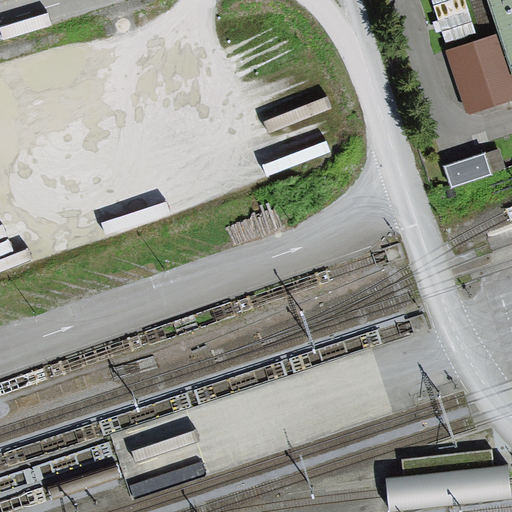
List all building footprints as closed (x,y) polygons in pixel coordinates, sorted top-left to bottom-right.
[(511,0),(488,0),(511,70),(511,0)] [(511,85),(496,36),(447,52),(465,110),(471,114),(511,100),(511,85)] [(499,149),(445,167),(452,186),(505,169),(499,149)] [(120,469),(129,496),(388,412),(368,350),(109,434),(120,469)] [(388,492),(389,511),(511,499),(508,465),(386,478),(388,492)]
